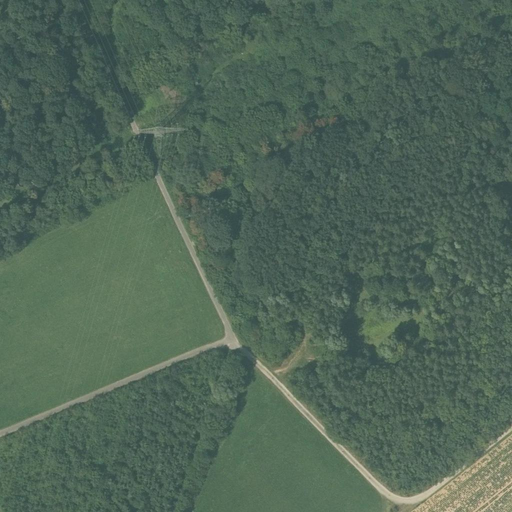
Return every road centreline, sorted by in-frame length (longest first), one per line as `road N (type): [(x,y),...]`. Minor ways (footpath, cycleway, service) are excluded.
road 1 (track): [(81,0),(234,343)]
road 2 (track): [(0,437),(234,343)]
road 3 (track): [(306,361),(321,366),(357,420),(391,432),(511,391)]
road 4 (track): [(286,393),(407,511)]
